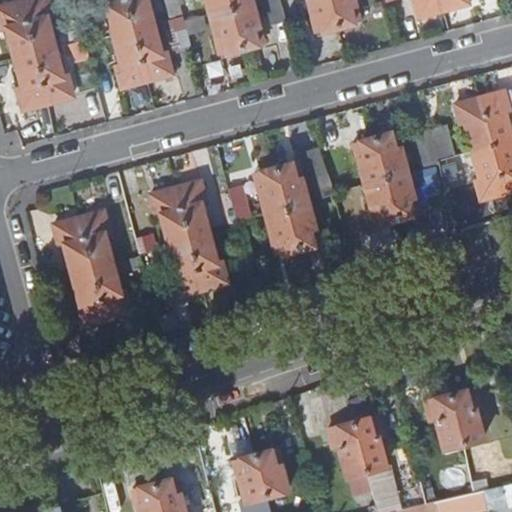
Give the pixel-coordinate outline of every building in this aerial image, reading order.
[(51,17),(46,0),(29,0),(0,8),(0,24),(2,30),(7,29),(22,89),(18,90),(23,110),(72,97),(67,77),(62,78),(46,18),(51,17)] [(98,0),(100,8),(105,6),(121,66),(116,67),(122,88),(171,74),(165,53),(161,55),(145,0),(98,0)] [(164,0),(170,20),(182,17),(178,0),(164,0)] [(178,0),(182,17),(184,20),(196,17),(190,0),(178,0)] [(251,0),(204,0),(220,55),(263,44),(251,0)] [(263,0),(271,25),(285,21),(279,0),(263,0)] [(306,0),(316,33),(359,22),(353,0),(306,0)] [(413,0),(418,17),(468,4),(466,0),(413,0)] [(182,17),(170,20),(165,21),(174,51),(191,47),(189,39),(184,20),(182,17)] [(511,142),(504,112),(508,110),(504,92),(454,105),(460,123),(464,122),(480,180),(475,181),(480,201),(511,192),(511,142)] [(468,197),(448,125),(410,135),(419,170),(438,165),(437,161),(442,160),(454,201),(468,197)] [(376,226),(419,215),(396,132),(353,144),(376,226)] [(254,174),(276,256),(319,244),(308,204),(330,198),(318,150),(295,156),(296,162),(254,174)] [(178,297),(227,283),(221,263),(217,264),(201,205),(206,203),(200,182),(150,195),(156,216),(161,215),(176,274),(172,276),(178,297)] [(237,222),(250,218),(241,187),(228,190),(237,222)] [(103,212),(54,225),(60,246),(65,245),(80,304),(75,305),(82,327),(131,312),(125,292),(120,293),(104,234),(109,233),(103,212)] [(433,423),(441,453),(461,448),(484,442),(483,440),(481,440),(473,411),(478,410),(473,391),(423,403),(428,423),(433,423)] [(390,511),(395,511),(399,510),(389,468),(384,470),(376,439),(382,438),(377,417),(326,430),(331,451),(336,450),(344,480),(363,475),(373,511),(390,511)] [(461,448),(464,460),(465,462),(487,455),(484,442),(461,448)] [(461,448),(441,453),(445,466),(464,460),(461,448)] [(270,511),(267,498),(288,493),(277,450),(234,462),(245,504),(242,505),(243,511),(270,511)] [(183,511),(175,479),(133,490),(138,511),(183,511)] [(502,502),(498,487),(483,491),(486,506),(502,502)] [(486,506),(483,491),(434,502),(436,511),(468,511),(487,508),(486,506)]
